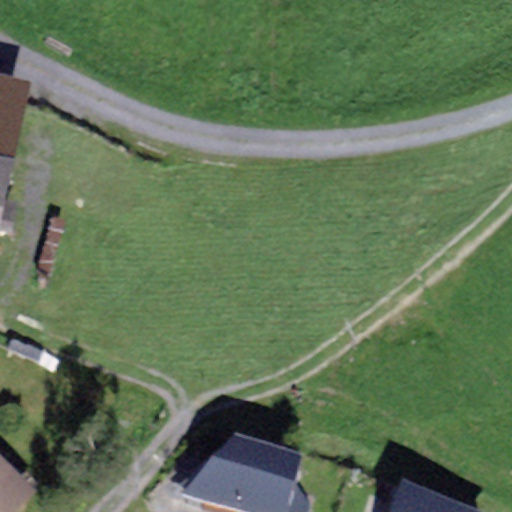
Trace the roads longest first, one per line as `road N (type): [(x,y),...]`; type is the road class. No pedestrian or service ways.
road 1 (track): [(511,106),(461,125),(365,141),(263,144),(133,120),(0,58)]
road 2 (track): [(105,511),(187,420),(231,395),(287,378),(511,201)]
road 3 (track): [(231,395),(146,380),(0,316)]
road 4 (track): [(0,299),(26,254),(39,138)]
